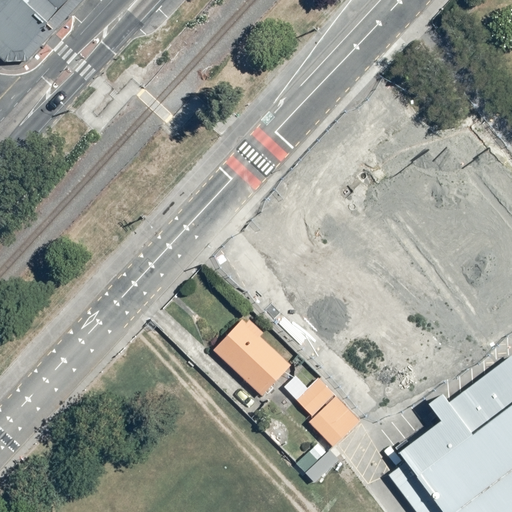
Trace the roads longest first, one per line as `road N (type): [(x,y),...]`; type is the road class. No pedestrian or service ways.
road 1 (tertiary): [(0,432),(398,0)]
road 2 (secondary): [(132,0),(17,123)]
